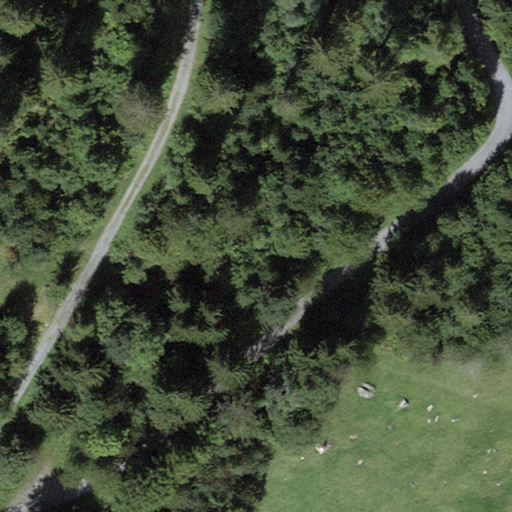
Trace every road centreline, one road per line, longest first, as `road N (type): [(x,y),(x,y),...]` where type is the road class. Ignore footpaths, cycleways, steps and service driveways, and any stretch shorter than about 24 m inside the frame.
road 1 (track): [(462,0),(511,122),(482,156),(206,402),(99,475),(21,511)]
road 2 (track): [(197,0),(189,79),(0,422)]
